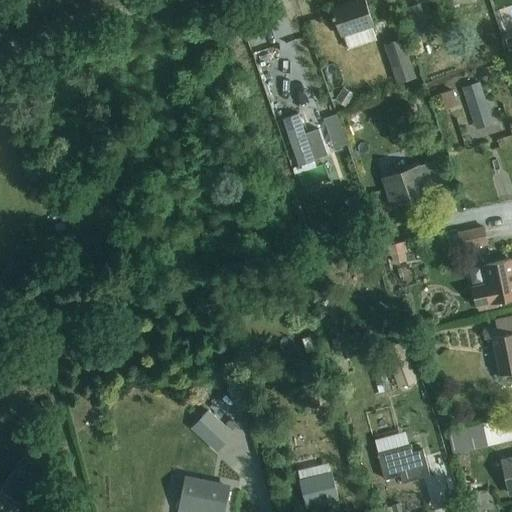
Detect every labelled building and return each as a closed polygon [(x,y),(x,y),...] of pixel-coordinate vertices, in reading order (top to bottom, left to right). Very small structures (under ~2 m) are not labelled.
[(365,0),(360,0),(332,9),(339,37),(343,36),(347,49),(376,40),(365,0)] [(420,3),(406,8),(416,36),(430,31),(420,3)] [(402,38),(383,44),(397,84),(415,78),(402,38)] [(478,82),(463,87),(477,130),(492,125),(478,82)] [(343,87),(335,100),(346,107),(354,94),(343,87)] [(452,90),(440,94),(444,109),(456,105),(452,90)] [(298,114),(283,119),(298,167),(314,162),(313,159),(304,133),(298,114)] [(320,128),(304,133),(313,159),(329,154),(320,128)] [(438,158),(382,177),(392,205),(429,193),(431,197),(449,190),(438,158)] [(100,175),(83,182),(93,209),(97,207),(103,225),(129,216),(114,180),(103,184),(100,175)] [(358,196),(347,200),(355,223),(366,219),(358,196)] [(298,199),(285,202),(292,226),(304,223),(298,199)] [(273,206),(256,210),(259,223),(285,217),(283,209),(274,211),(273,206)] [(484,228),(458,233),(461,249),(487,244),(484,228)] [(404,243),(385,247),(387,257),(390,256),(392,265),(405,262),(403,253),(406,252),(404,243)] [(358,246),(351,248),(355,267),(369,264),(367,254),(360,255),(358,246)] [(489,283),(471,287),(476,308),(478,307),(478,311),(498,307),(497,303),(511,299),(511,273),(509,260),(486,264),(489,283)] [(496,327),(482,330),(484,338),(491,337),(499,375),(511,372),(511,315),(494,319),(496,327)] [(401,341),(383,348),(399,389),(417,382),(401,341)] [(311,382),(296,388),(305,412),(320,406),(311,382)] [(218,397),(210,406),(222,416),(230,407),(218,397)] [(208,409),(191,428),(217,451),(234,433),(208,409)] [(511,415),(493,420),(499,443),(511,439),(511,415)] [(499,443),(493,420),(447,431),(453,454),(499,443)] [(408,435),(375,445),(385,480),(400,476),(402,483),(430,475),(423,449),(413,452),(408,435)] [(511,458),(500,461),(509,495),(511,493),(511,458)] [(28,460),(6,493),(21,504),(18,508),(23,511),(37,511),(54,488),(44,481),(48,474),(28,460)] [(328,463),(298,470),(306,508),(339,500),(332,471),(330,472),(328,463)] [(186,475),(178,510),(187,511),(223,511),(230,483),(186,475)] [(480,483),(467,485),(470,507),(483,506),(480,483)]
